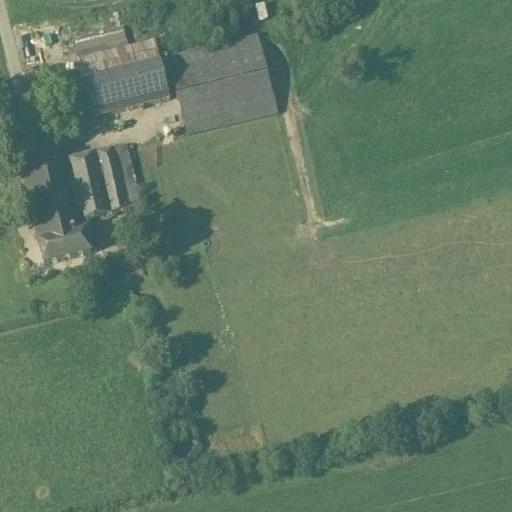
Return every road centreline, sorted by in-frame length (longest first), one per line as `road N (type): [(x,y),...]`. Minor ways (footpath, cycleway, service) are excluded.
road 1 (track): [(314,228),(263,0)]
road 2 (track): [(286,106),(305,101),(370,32),(373,0)]
road 3 (track): [(130,0),(4,24)]
